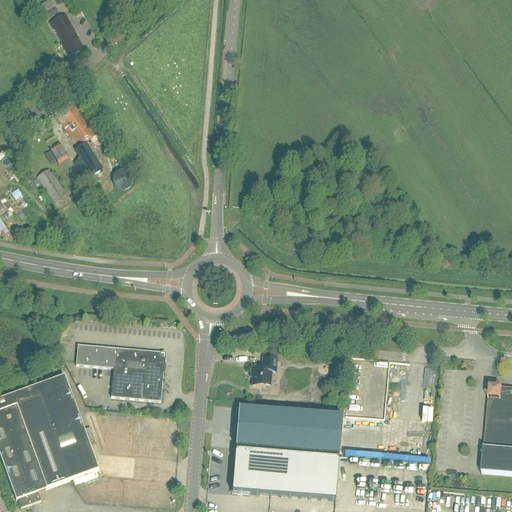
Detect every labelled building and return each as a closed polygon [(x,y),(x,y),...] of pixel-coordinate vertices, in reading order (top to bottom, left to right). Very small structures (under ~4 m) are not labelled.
[(55,9),(44,15),(48,22),(59,16),(55,9)] [(77,38),(69,25),(65,17),(49,26),(53,33),(54,32),(62,45),(61,46),(69,61),(84,52),(79,43),(77,44),(75,39),(77,38)] [(73,104),(55,117),(78,151),(76,153),(80,161),(74,165),(85,183),(102,173),(88,149),(86,146),(97,139),(73,104)] [(61,148),(45,157),(50,166),(56,162),(54,160),(64,154),(61,148)] [(66,196),(62,191),(49,171),(37,179),(54,204),(66,196)] [(112,181),(112,182),(112,183),(112,185),(113,186),(113,187),(114,188),(115,189),(116,190),(117,191),(118,192),(119,192),(120,193),(122,193),(123,193),(124,193),(125,193),(127,192),(128,192),(129,191),(130,190),(131,189),(132,188),(132,187),(133,186),(133,185),(134,183),(134,182),(134,181),(133,180),(133,178),(132,177),(132,176),(131,175),(130,174),(129,173),(128,173),(127,172),(125,172),(124,171),(123,171),(122,171),(120,172),(119,172),(118,173),(117,173),(116,174),(115,175),(114,176),(113,177),(113,178),(112,180),(112,181)] [(77,348),(76,368),(113,372),(111,400),(161,405),(165,356),(77,348)] [(278,361),(262,359),(261,371),(251,370),(250,379),(253,380),(252,388),(265,389),(265,388),(271,388),(272,374),(276,375),(278,361)] [(0,402),(0,458),(16,503),(17,502),(20,511),(41,504),(38,495),(70,483),(98,473),(64,379),(0,402)] [(486,394),(498,396),(501,384),(488,381),(486,394)] [(484,450),(483,453),(481,455),(483,458),(481,477),(482,477),(482,476),(511,478),(511,397),(511,401),(510,404),(508,406),(503,411),(500,412),(497,412),(493,412),(490,451),(484,451),(484,450)] [(238,411),(235,450),(339,458),(342,419),(238,411)] [(338,461),(235,453),(232,495),(335,503),(338,461)]
